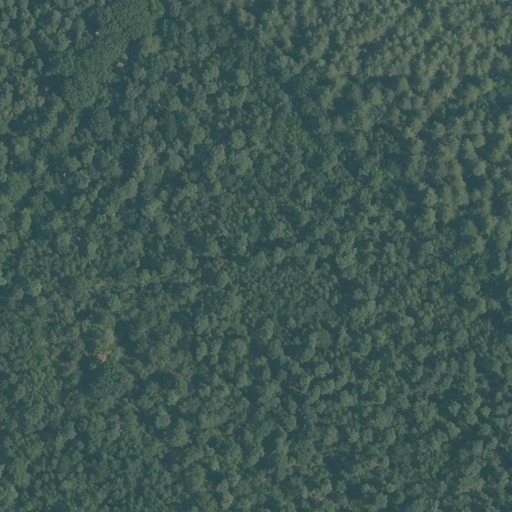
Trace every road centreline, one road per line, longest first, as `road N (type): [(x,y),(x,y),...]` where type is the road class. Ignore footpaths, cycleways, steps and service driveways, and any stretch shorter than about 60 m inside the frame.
road 1 (track): [(202,0),(455,261),(496,276)]
road 2 (track): [(180,0),(0,237)]
